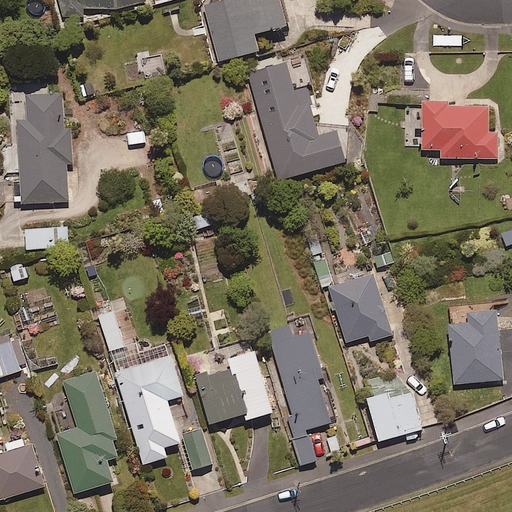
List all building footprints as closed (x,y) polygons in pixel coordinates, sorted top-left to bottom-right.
[(142,9),(141,0),(59,0),(60,20),(82,19),(82,11),(142,9)] [(255,38),(287,31),(280,0),(239,0),(204,8),(217,65),(259,55),(255,38)] [(307,87),(312,85),(305,56),(287,60),(289,65),(250,75),(277,182),(347,165),(340,134),(320,139),(307,87)] [(72,133),(64,133),(63,98),(28,99),(28,123),(18,124),(21,206),(69,205),(68,169),(73,168),(72,133)] [(449,110),(449,105),(425,106),(425,152),(443,152),(443,160),(499,160),(499,136),(490,136),(490,110),(449,110)] [(27,252),(69,248),(67,229),(25,232),(27,252)] [(506,248),(511,245),(511,231),(502,235),(506,248)] [(372,343),(394,336),(375,277),(330,292),(347,345),(370,337),(372,343)] [(111,353),(125,349),(113,314),(99,319),(111,353)] [(455,385),(504,381),(498,314),(470,317),(471,326),(450,328),(455,385)] [(319,381),(324,379),(309,323),(269,334),(292,417),(288,418),(301,467),(316,463),(308,431),(331,425),(319,381)] [(0,379),(28,371),(19,342),(0,348),(0,379)] [(248,423),(273,416),(252,342),(202,357),(207,375),(198,378),(212,428),(246,418),(248,423)] [(168,404),(183,400),(172,359),(117,375),(144,467),(167,460),(165,451),(181,446),(168,404)] [(108,463),(122,460),(97,376),(66,385),(80,432),(59,438),(76,496),(114,485),(108,463)] [(413,396),(389,402),(387,396),(368,401),(380,444),(423,432),(413,396)] [(195,472),(213,466),(202,433),(184,439),(195,472)] [(0,502),(45,489),(33,448),(0,457),(0,502)]
